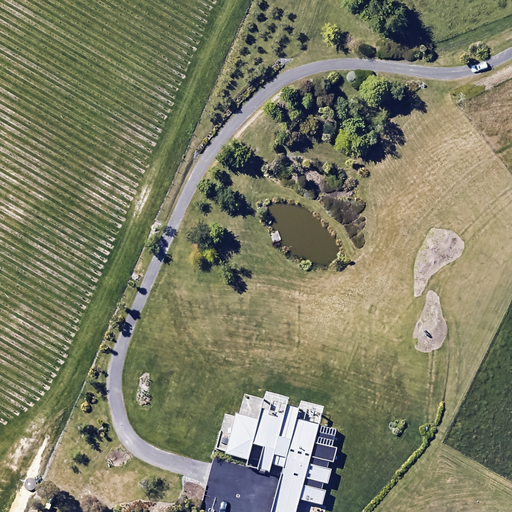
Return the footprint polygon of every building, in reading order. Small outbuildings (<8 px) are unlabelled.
[(283,471),(288,444),(296,410),(286,408),(272,469),(283,471)] [(268,476),(282,420),(260,414),(252,449),(262,451),(257,473),(268,476)] [(256,423),(235,418),(225,461),(246,466),(256,423)] [(271,511),(294,511),(317,429),(295,424),(283,471),(271,511)] [(314,448),(332,452),(336,434),(319,430),(314,448)] [(310,462),(329,467),(333,468),(336,453),(332,452),(314,448),(310,462)] [(329,467),(310,462),(305,483),(322,488),(328,489),(332,474),(328,473),(329,467)] [(320,493),(304,489),(302,489),(299,504),(320,509),(324,494),(320,493)]
